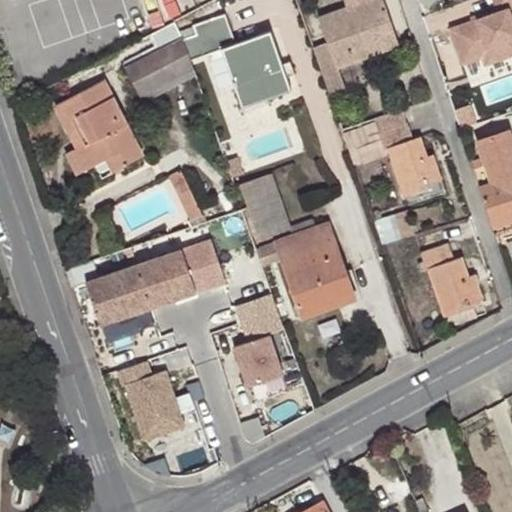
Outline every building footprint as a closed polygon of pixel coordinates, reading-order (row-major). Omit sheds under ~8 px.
[(163,0),(170,15),(194,3),(192,0),(163,0)] [(384,0),(344,0),(346,6),(318,16),(336,66),(338,65),(371,53),(369,48),(365,36),(394,27),(384,0)] [(511,0),(495,0),(499,9),(449,25),(459,55),(488,45),(493,60),(511,53),(511,11),(510,5),(511,4),(511,0)] [(225,13),(180,29),(182,36),(190,59),(220,48),(228,45),(237,70),(229,73),(239,99),(264,90),(267,98),(286,91),(278,66),(283,64),(271,30),(237,42),(225,13)] [(394,27),(365,36),(369,48),(398,38),(394,27)] [(190,59),(182,36),(124,65),(138,92),(192,65),(190,59)] [(327,40),(313,46),(329,92),(345,87),(338,65),(336,66),(327,40)] [(228,45),(220,48),(229,73),(237,70),(228,45)] [(292,89),(283,64),(278,66),(286,91),(292,89)] [(78,147),(73,150),(83,171),(107,158),(121,150),(128,163),(143,156),(104,81),(56,105),(78,147)] [(242,106),(267,98),(264,90),(239,99),(242,106)] [(406,121),(379,131),(385,146),(389,147),(406,193),(433,183),(432,178),(440,173),(435,161),(431,163),(428,155),(419,135),(413,137),(406,121)] [(511,142),(508,130),(479,141),(483,153),(492,179),(481,183),(478,184),(492,225),(494,224),(511,217),(511,142)] [(83,171),(73,150),(63,156),(73,176),(83,171)] [(114,170),(128,163),(121,150),(107,158),(114,170)] [(483,153),(472,156),(481,183),(492,179),(483,153)] [(402,210),(378,218),(385,240),(409,231),(402,210)] [(258,247),(264,265),(283,259),(302,311),(352,294),(328,224),(258,247)] [(210,236),(136,261),(152,307),(226,282),(210,236)] [(447,243),(420,252),(425,268),(428,267),(446,314),(476,304),(475,299),(481,296),(476,280),(469,282),(467,275),(460,255),(453,258),(447,243)] [(86,278),(85,281),(100,325),(135,313),(152,307),(136,261),(86,278)] [(81,265),(66,270),(71,285),(85,281),(86,278),(83,270),(81,265)] [(239,301),(252,338),(235,344),(249,383),(285,371),(270,329),(286,324),(274,289),(239,301)] [(135,313),(100,325),(104,338),(139,326),(135,313)] [(148,357),(118,366),(122,379),(128,378),(146,434),(186,422),(168,366),(153,371),(148,357)] [(0,442),(8,447),(17,430),(3,424),(0,428),(0,442)] [(327,511),(321,500),(298,511),(327,511)]
